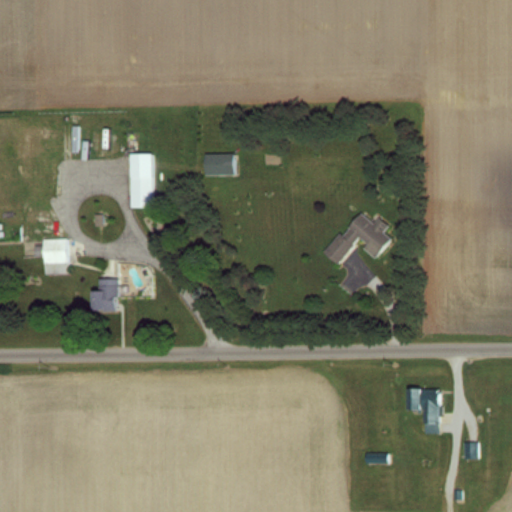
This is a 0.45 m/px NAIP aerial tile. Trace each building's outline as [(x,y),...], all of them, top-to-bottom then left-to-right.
[(47,200),(47,124),(16,124),(16,200),(47,200)] [(153,152),(132,152),(132,206),(153,206),(153,152)] [(236,174),(236,152),(206,152),(206,174),(236,174)] [(326,252),(338,262),(357,239),(377,255),(392,237),(384,231),(389,225),(379,217),(374,222),(359,210),(326,252)] [(44,238),(44,272),(68,272),(68,238),(44,238)] [(118,277),(99,277),(99,289),(93,289),(93,309),(118,309),(118,277)] [(425,433),(440,433),(440,389),(409,389),(409,409),(425,409),(425,433)] [(478,458),(478,442),(465,442),(465,458),(478,458)] [(366,462),(389,462),(389,452),(366,452),(366,462)]
